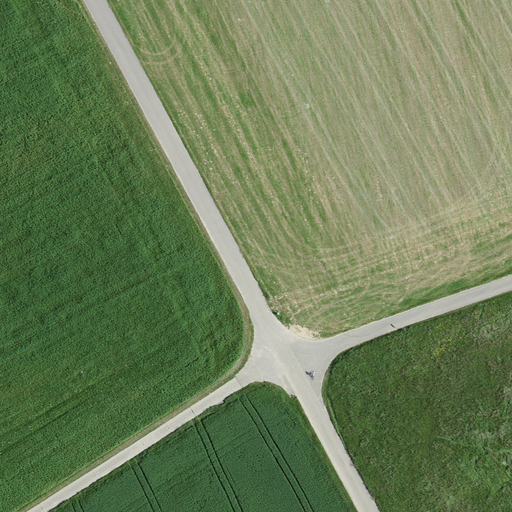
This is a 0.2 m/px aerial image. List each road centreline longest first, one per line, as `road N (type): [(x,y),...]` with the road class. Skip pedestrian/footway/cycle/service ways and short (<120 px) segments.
road 1 (unclassified): [(96,0),(370,511)]
road 2 (track): [(36,511),(249,375),(289,361)]
road 3 (track): [(511,282),(289,361)]
